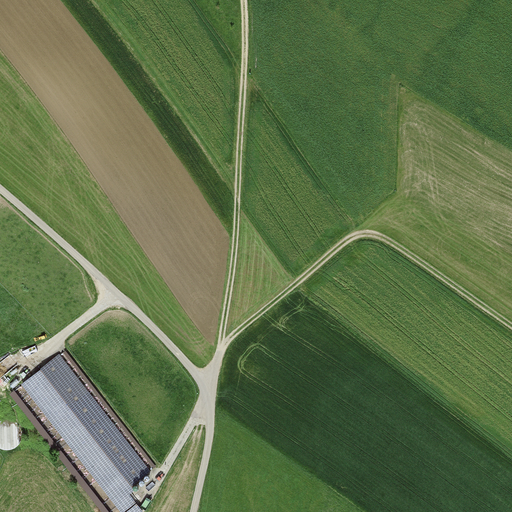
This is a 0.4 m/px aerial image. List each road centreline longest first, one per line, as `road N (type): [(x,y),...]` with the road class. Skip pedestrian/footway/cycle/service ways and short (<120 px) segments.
road 1 (track): [(211,390),(227,304),(247,0)]
road 2 (track): [(221,341),(341,238),(364,228),(387,232),(511,316)]
